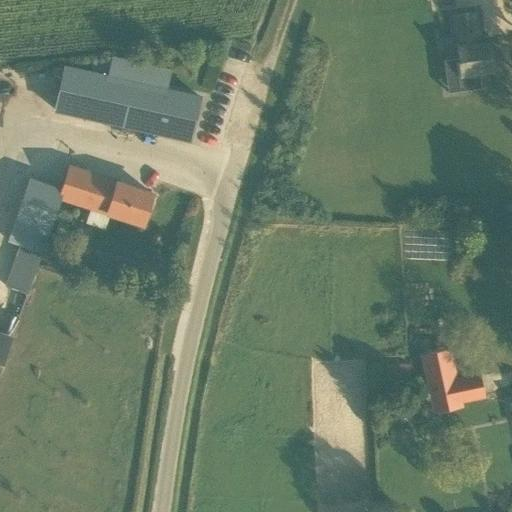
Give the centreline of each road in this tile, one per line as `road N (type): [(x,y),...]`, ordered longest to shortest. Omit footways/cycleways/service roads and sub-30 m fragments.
road 1 (unclassified): [(161,511),(199,307),(242,147)]
road 2 (track): [(242,147),(291,0)]
